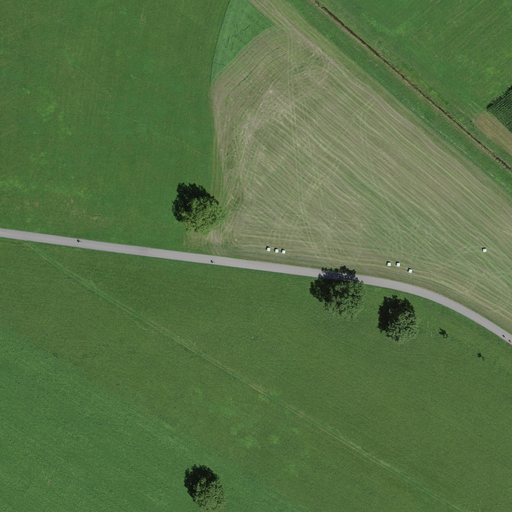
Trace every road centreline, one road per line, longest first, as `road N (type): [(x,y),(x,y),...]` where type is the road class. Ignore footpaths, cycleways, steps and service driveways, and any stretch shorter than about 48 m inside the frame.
road 1 (unclassified): [(511,337),(395,282),(0,231)]
road 2 (track): [(456,511),(21,241),(22,233)]
